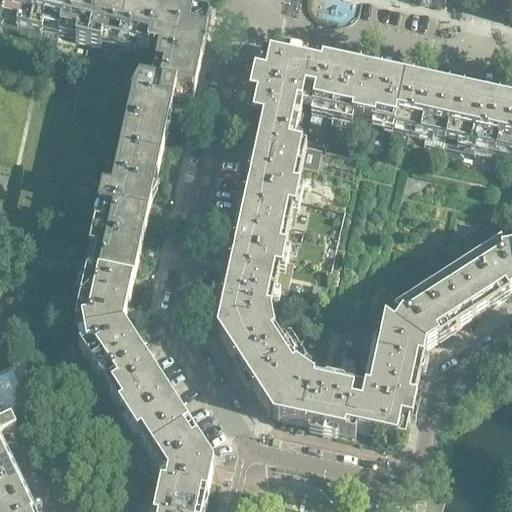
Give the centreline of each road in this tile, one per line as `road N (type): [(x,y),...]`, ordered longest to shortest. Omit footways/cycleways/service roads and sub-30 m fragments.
road 1 (residential): [(405,476),(379,481),(243,452),(178,337),(175,319),(244,0)]
road 2 (residential): [(467,63),(274,22),(252,0)]
road 3 (residential): [(405,476),(419,460),(432,398),(511,339)]
